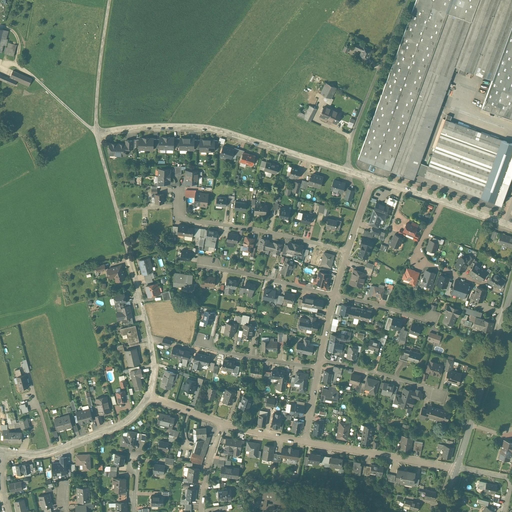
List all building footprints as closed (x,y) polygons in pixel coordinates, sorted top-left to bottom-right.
[(416,0),(416,1),(448,12),(471,21),(478,0),(416,0)] [(511,0),(478,0),(471,21),(453,71),(465,76),(467,71),(491,80),(511,23),(511,0)] [(448,12),(416,1),(358,159),(390,170),(391,170),(448,12)] [(448,12),(391,170),(390,170),(414,179),(416,173),(424,177),(428,166),(420,163),(453,71),(471,21),(448,12)] [(511,23),(491,80),(492,80),(481,108),(498,114),(498,116),(502,118),(503,116),(511,119),(511,23)] [(16,46),(8,43),(7,48),(6,47),(4,54),(14,56),(16,46)] [(372,50),(363,47),(359,57),(368,60),(372,50)] [(24,76),(13,71),(10,78),(17,81),(16,82),(21,83),(24,76)] [(10,78),(0,74),(0,79),(14,86),(16,82),(17,81),(10,78)] [(32,79),(24,76),(21,83),(29,87),(32,79)] [(337,88),(325,83),(320,94),(332,99),(337,88)] [(317,109),(309,106),(304,115),(300,112),(298,116),(310,122),(317,109)] [(332,110),(325,106),(320,116),(327,120),(332,110)] [(341,114),(332,110),(327,120),(336,124),(338,120),(340,120),(340,119),(339,118),(341,114)] [(511,175),(511,143),(450,122),(452,117),(447,115),(428,166),(424,177),(501,205),(511,175)] [(506,135),(460,118),(458,124),(504,140),(506,135)] [(126,144),(109,143),(109,148),(108,149),(108,151),(109,152),(109,155),(126,155),(126,149),(126,144)] [(234,150),(223,146),(220,156),(226,158),(226,157),(231,158),(234,150)] [(255,156),(244,153),(241,161),(252,165),(255,156)] [(279,165),(267,162),(265,168),(264,170),(276,174),(279,165)] [(301,170),(292,167),(289,166),(287,171),(290,171),(289,175),(298,178),(301,170)] [(323,177),(313,174),(312,177),(310,176),(308,182),(308,183),(308,184),(319,188),(323,177)] [(345,183),(334,180),(331,189),(332,190),(333,192),(335,193),(338,191),(342,193),(345,183)] [(354,191),(347,189),(345,198),(351,200),(354,191)] [(164,194),(155,194),(156,203),(164,203),(164,194)] [(227,198),(217,197),(216,205),(216,204),(221,205),(221,206),(226,207),(227,198)] [(389,198),(386,205),(386,206),(376,203),(374,209),(374,210),(386,214),(389,215),(391,207),(394,208),(397,201),(389,198)] [(242,202),(235,202),(235,208),(238,208),(238,210),(246,210),(246,205),(242,204),(242,202)] [(267,205),(255,204),(254,212),(262,213),(262,214),(266,214),(267,205)] [(326,206),(319,204),(317,212),(324,214),(326,206)] [(290,210),(280,208),(279,217),(288,219),(290,210)] [(386,214),(374,210),(373,214),(371,219),(369,224),(378,227),(381,219),(384,220),(386,214)] [(312,215),(303,213),(301,222),(310,224),(312,215)] [(337,221),(328,218),(326,228),(329,229),(330,228),(335,229),(337,221)] [(417,227),(407,223),(403,231),(407,233),(406,236),(412,239),(415,233),(417,227)] [(185,226),(178,225),(178,227),(177,234),(184,235),(185,227),(185,226)] [(188,227),(188,228),(186,227),(185,227),(184,235),(189,236),(189,235),(192,236),(193,236),(194,228),(188,227)] [(196,229),(194,228),(193,236),(196,237),(200,237),(201,229),(196,228),(196,229)] [(217,231),(207,230),(206,238),(205,245),(209,246),(215,247),(216,240),(217,231)] [(238,235),(228,233),(227,241),(227,245),(233,246),(234,242),(237,243),(238,235)] [(511,236),(501,233),(498,244),(511,248),(511,236)] [(402,237),(395,234),(392,240),(390,240),(388,244),(398,248),(402,237)] [(248,236),(247,236),(245,237),(243,250),(252,251),(254,239),(249,238),(248,236)] [(269,240),(265,239),(265,238),(263,237),(261,238),(259,248),(266,249),(266,248),(268,242),(269,240)] [(373,241),(362,238),(360,239),(359,242),(360,244),(362,245),(371,248),(373,241)] [(433,238),(432,241),(430,240),(427,250),(434,252),(438,243),(439,244),(441,240),(433,238)] [(278,243),(274,242),(274,243),(272,250),(272,252),(279,254),(281,244),(281,243),(279,242),(278,243)] [(296,244),(289,242),(288,246),(286,252),(294,254),(296,244)] [(303,246),(296,244),(294,254),(301,255),(302,249),(303,246)] [(371,248),(362,245),(358,255),(360,256),(359,258),(364,260),(365,258),(367,258),(371,248)] [(191,251),(182,250),(181,259),(190,260),(191,251)] [(334,255),(324,253),(322,260),(323,260),(322,265),(331,267),(334,255)] [(465,259),(461,257),(459,257),(457,261),(458,262),(456,265),(463,270),(468,263),(470,265),(474,259),(475,259),(470,256),(468,259),(466,257),(465,259)] [(293,261),(289,260),(290,258),(286,257),(283,269),(281,273),(289,275),(291,269),(294,269),(295,265),(292,264),(293,261)] [(149,258),(139,261),(143,274),(144,274),(149,272),(152,272),(153,271),(149,258)] [(104,264),(96,267),(96,270),(97,272),(98,272),(106,270),(104,264)] [(472,268),(469,273),(474,277),(481,268),(475,264),(472,268)] [(121,266),(108,269),(110,278),(115,277),(116,281),(125,279),(121,266)] [(486,271),(481,268),(474,277),(480,281),(484,275),(487,271),(486,271)] [(418,273),(411,270),(409,269),(408,269),(407,269),(405,274),(404,274),(403,278),(411,281),(410,283),(414,285),(416,279),(418,273)] [(361,272),(354,270),(353,273),(350,284),(361,287),(362,287),(365,274),(366,273),(364,273),(361,272)] [(435,273),(426,270),(424,277),(422,284),(430,287),(432,283),(435,273)] [(325,273),(319,272),(317,279),(318,279),(317,284),(324,286),(324,288),(327,288),(328,284),(326,284),(329,274),(325,273)] [(188,275),(185,275),(185,274),(184,274),(181,274),(174,273),(173,286),(183,287),(183,289),(193,290),(193,283),(192,283),(193,275),(188,275)] [(449,277),(441,275),(437,284),(445,287),(448,281),(449,277)] [(497,275),(495,275),(494,276),(492,275),(490,278),(489,278),(487,281),(488,282),(490,284),(492,284),(496,286),(500,280),(498,279),(499,278),(498,276),(497,275)] [(215,277),(205,276),(205,280),(205,285),(215,286),(215,277)] [(236,280),(227,279),(225,293),(230,294),(231,288),(235,288),(236,280)] [(505,282),(500,279),(500,280),(496,286),(502,289),(505,282)] [(451,293),(458,295),(462,282),(455,280),(453,288),(451,293)] [(255,285),(246,282),(244,290),(249,291),(247,297),(252,298),(255,285)] [(462,282),(458,295),(464,297),(466,293),(468,284),(462,282)] [(157,283),(146,286),(149,297),(159,294),(157,283)] [(384,289),(374,286),(371,286),(368,296),(372,296),(372,295),(382,298),(384,289)] [(486,290),(477,287),(475,294),(473,299),(482,302),(486,290)] [(275,290),(265,288),(263,297),(273,299),(274,300),(275,294),(275,290)] [(169,291),(162,293),(164,300),(171,299),(169,291)] [(124,293),(114,296),(116,304),(117,304),(123,302),(126,302),(124,293)] [(295,295),(285,293),(284,296),(283,301),(288,302),(287,306),(291,307),(292,303),(293,303),(295,295)] [(313,299),(303,296),(302,300),(301,305),(302,305),(312,307),(313,299)] [(323,301),(313,299),(312,307),(316,308),(317,308),(321,309),(323,301)] [(124,307),(121,307),(121,308),(122,311),(116,313),(118,320),(126,318),(131,317),(132,317),(130,305),(124,307)] [(343,305),(341,314),(348,316),(351,306),(343,305)] [(460,310),(447,305),(445,311),(447,312),(456,315),(456,316),(458,316),(460,310)] [(361,309),(351,306),(348,316),(355,318),(355,316),(359,317),(361,309)] [(482,313),(465,307),(463,312),(480,318),(482,313)] [(371,311),(361,309),(359,317),(363,318),(362,319),(369,321),(371,311)] [(209,312),(205,312),(203,322),(200,321),(199,325),(206,326),(207,322),(212,323),(213,316),(214,317),(215,313),(209,312)] [(456,315),(447,312),(443,322),(452,326),(456,316),(456,315)] [(309,319),(301,317),(299,327),(307,328),(309,320),(309,319)] [(402,321),(393,318),(390,327),(391,326),(394,327),(394,328),(399,330),(402,321)] [(493,323),(479,318),(476,328),(490,332),(493,323)] [(315,322),(309,320),(307,328),(307,329),(308,328),(311,328),(311,329),(312,330),(317,330),(318,322),(315,322)] [(232,324),(227,323),(226,326),(222,325),(221,332),(233,335),(234,329),(236,329),(237,323),(232,322),(232,324)] [(245,325),(243,331),(239,330),(238,336),(242,337),(241,337),(242,337),(251,338),(254,326),(245,324),(245,325)] [(420,327),(412,324),(409,332),(418,335),(420,327)] [(134,326),(120,329),(122,334),(129,332),(130,337),(128,338),(129,343),(137,341),(139,341),(137,334),(136,334),(134,326)] [(337,336),(331,334),(330,340),(339,342),(339,339),(349,341),(351,332),(347,332),(346,335),(338,333),(337,336)] [(430,332),(427,339),(439,343),(441,336),(430,332)] [(313,346),(308,345),(309,340),(305,339),(304,344),(302,352),(306,353),(312,354),(313,346)] [(278,341),(269,341),(262,340),(262,345),(260,344),(260,347),(262,347),(262,351),(277,351),(278,341)] [(339,342),(330,340),(328,350),(337,351),(337,348),(339,349),(339,347),(345,348),(345,345),(338,344),(339,342)] [(380,343),(370,340),(368,348),(373,350),(374,350),(377,351),(380,343)] [(171,343),(163,341),(161,347),(169,350),(171,343)] [(180,349),(173,347),(171,355),(178,357),(179,353),(180,349)] [(357,348),(349,347),(347,358),(355,359),(357,351),(357,348)] [(136,348),(126,351),(129,365),(139,363),(137,363),(135,356),(137,355),(136,348)] [(190,352),(180,349),(179,353),(178,357),(181,358),(182,358),(184,359),(184,357),(188,358),(190,352)] [(420,354),(410,351),(408,359),(417,362),(418,359),(420,358),(420,356),(419,354),(420,354)] [(210,356),(196,353),(193,367),(201,369),(202,363),(203,364),(203,367),(206,368),(207,365),(208,365),(210,356)] [(234,362),(224,359),(222,369),(221,371),(222,372),(223,373),(224,373),(226,373),(227,373),(227,370),(232,371),(234,362)] [(447,359),(445,368),(448,369),(448,370),(451,371),(453,364),(454,361),(452,361),(448,359),(447,359)] [(442,366),(435,363),(435,362),(430,361),(427,371),(439,375),(442,366)] [(262,367),(251,366),(250,374),(257,375),(256,376),(261,377),(262,367)] [(141,368),(130,371),(134,387),(142,385),(141,377),(143,377),(141,368)] [(22,375),(20,369),(15,370),(20,389),(29,386),(26,374),(22,375)] [(285,371),(273,369),(271,378),(272,378),(278,378),(276,389),(285,390),(287,381),(284,381),(284,380),(283,380),(285,371)] [(175,373),(165,370),(161,384),(171,387),(175,373)] [(332,372),(324,370),(322,380),(335,383),(337,373),(332,372)] [(451,371),(448,370),(445,380),(446,379),(453,381),(453,383),(458,384),(461,374),(451,371)] [(308,374),(296,372),(295,378),(295,382),(300,383),(299,391),(305,392),(308,374)] [(361,376),(352,374),(350,382),(357,384),(358,385),(359,382),(361,376)] [(379,381),(367,378),(366,384),(364,388),(365,388),(370,390),(369,393),(375,395),(379,381)] [(197,382),(188,379),(186,384),(187,384),(185,390),(193,393),(197,382)] [(393,386),(389,385),(389,384),(384,383),(381,393),(382,393),(382,392),(386,393),(386,394),(391,396),(391,393),(393,386),(394,386),(393,385),(393,386)] [(216,389),(208,387),(205,396),(214,399),(216,389)] [(329,389),(323,388),(320,400),(325,401),(329,402),(329,399),(332,400),(333,396),(334,391),(329,390),(329,389)] [(413,391),(404,389),(402,396),(396,394),(395,394),(393,401),(393,402),(403,405),(404,404),(409,405),(411,399),(413,391)] [(236,393),(227,390),(224,397),(223,401),(232,404),(236,393)] [(423,394),(420,393),(420,391),(416,390),(414,397),(418,398),(418,399),(421,400),(423,394)] [(124,391),(116,393),(118,402),(127,401),(124,391)] [(106,396),(96,399),(100,413),(103,412),(104,413),(106,413),(107,411),(110,411),(106,396)] [(252,399),(243,396),(241,402),(240,402),(239,407),(248,410),(252,399)] [(275,400),(267,398),(266,406),(273,407),(275,400)] [(304,406),(292,403),(290,412),(290,413),(292,414),(302,416),(304,406)] [(440,409),(428,406),(427,410),(425,416),(426,416),(437,419),(440,409)] [(90,409),(83,411),(86,422),(93,421),(90,409)] [(450,412),(440,409),(437,419),(443,420),(443,421),(447,422),(450,412)] [(83,411),(77,412),(80,424),(86,422),(83,411)] [(167,415),(160,413),(157,422),(164,424),(164,425),(172,427),(175,418),(167,416),(167,415)] [(273,413),(271,424),(274,425),(273,427),(277,428),(277,426),(279,426),(281,419),(281,415),(273,413)] [(69,415),(62,417),(65,428),(71,426),(72,427),(72,426),(69,415)] [(267,416),(259,415),(257,424),(265,426),(267,416)] [(27,417),(19,419),(22,430),(30,428),(27,417)] [(62,417),(55,419),(58,430),(64,428),(65,429),(65,428),(62,417)] [(304,423),(294,421),(292,430),(300,432),(301,427),(303,428),(304,423)] [(319,422),(315,422),(313,434),(321,435),(324,423),(319,422)] [(349,424),(344,423),(344,425),(339,424),(337,438),(346,440),(349,424)] [(370,426),(364,425),(361,425),(360,429),(363,430),(361,442),(370,444),(373,428),(370,427),(370,426)] [(206,428),(196,429),(194,429),(194,434),(197,434),(197,440),(207,440),(207,437),(206,428)] [(22,432),(9,432),(9,429),(4,429),(4,441),(22,441),(22,432)] [(137,433),(128,431),(127,437),(123,436),(121,445),(134,447),(137,433)] [(207,440),(197,440),(196,440),(193,452),(204,456),(210,436),(207,437),(207,440)] [(412,437),(402,436),(400,449),(410,451),(412,437)] [(234,440),(223,438),(222,443),(226,443),(224,452),(224,453),(226,453),(232,454),(233,450),(232,450),(234,440)] [(511,442),(503,439),(498,458),(509,461),(511,453),(511,442)] [(242,441),(234,440),(232,450),(233,450),(240,451),(241,446),(242,441)] [(169,443),(160,441),(158,448),(164,449),(167,449),(167,450),(168,450),(169,443)] [(260,443),(248,441),(246,451),(250,452),(249,457),(258,458),(260,443)] [(422,444),(414,443),(413,450),(421,452),(422,444)] [(274,446),(265,445),(264,450),(263,458),(263,457),(271,458),(271,460),(272,460),(273,453),(274,446)] [(453,447),(445,445),(444,450),(442,456),(451,458),(453,447)] [(299,450),(292,449),(292,448),(289,447),(289,449),(282,448),(281,455),(281,457),(297,459),(299,450)] [(204,456),(193,452),(191,459),(202,461),(204,456)] [(321,454),(311,452),(310,455),(309,455),(307,463),(312,464),(312,462),(319,463),(319,461),(321,462),(322,456),(320,455),(321,454)] [(89,454),(76,455),(76,464),(83,464),(83,470),(90,470),(89,454)] [(125,455),(115,454),(114,464),(124,465),(125,455)] [(67,457),(60,458),(60,463),(59,464),(59,463),(52,463),(53,475),(58,474),(65,474),(66,474),(66,463),(67,463),(67,457)] [(342,459),(331,457),(330,465),(337,467),(337,466),(340,466),(340,467),(341,467),(342,459)] [(361,462),(354,461),(352,470),(356,470),(355,473),(360,474),(362,465),(360,465),(361,462)] [(29,463),(22,465),(24,473),(30,472),(29,463)] [(165,465),(154,464),(153,472),(164,474),(165,467),(165,465)] [(383,466),(371,464),(371,467),(370,471),(376,472),(376,474),(382,475),(382,470),(383,470),(383,466)] [(16,466),(18,474),(18,475),(24,473),(22,465),(16,466)] [(236,468),(224,467),(224,466),(223,466),(222,479),(227,480),(227,477),(234,478),(238,478),(239,469),(236,468)] [(199,469),(189,467),(189,468),(184,467),(184,470),(185,470),(185,475),(188,475),(187,479),(188,479),(194,480),(197,481),(198,477),(199,474),(198,474),(199,469)] [(407,471),(398,469),(395,482),(405,484),(405,483),(407,471)] [(415,472),(407,471),(405,483),(413,484),(415,472)] [(395,475),(387,474),(386,481),(394,482),(395,475)] [(126,479),(113,478),(113,483),(116,483),(115,491),(121,491),(125,491),(126,486),(125,486),(126,479)] [(21,481),(9,483),(11,492),(23,490),(21,481)] [(487,483),(479,481),(478,488),(485,490),(487,483)] [(497,485),(487,483),(485,490),(484,493),(489,494),(489,492),(495,493),(497,485)] [(89,487),(77,488),(78,502),(85,501),(90,501),(89,487)] [(196,489),(188,488),(187,495),(188,495),(187,499),(189,499),(193,500),(195,500),(196,489)] [(231,490),(218,490),(219,500),(231,499),(231,490)] [(276,492),(263,490),(263,496),(258,495),(257,504),(261,504),(260,508),(263,508),(262,511),(267,511),(268,510),(274,510),(274,504),(266,503),(267,498),(273,499),(273,502),(275,503),(276,495),(276,492)] [(436,492),(426,490),(425,493),(424,497),(434,500),(436,492)] [(49,494),(40,496),(43,508),(44,508),(50,506),(52,506),(49,494)] [(290,497),(276,495),(275,503),(280,503),(279,507),(282,508),(282,506),(288,507),(288,509),(290,497)] [(163,496),(152,496),(152,504),(156,504),(156,505),(163,505),(163,496)] [(24,499),(14,501),(17,511),(26,511),(27,511),(25,507),(26,507),(24,499)] [(419,503),(411,501),(411,502),(405,500),(404,505),(410,506),(409,509),(417,511),(419,503)] [(126,502),(117,503),(116,511),(125,511),(126,508),(126,502)]
